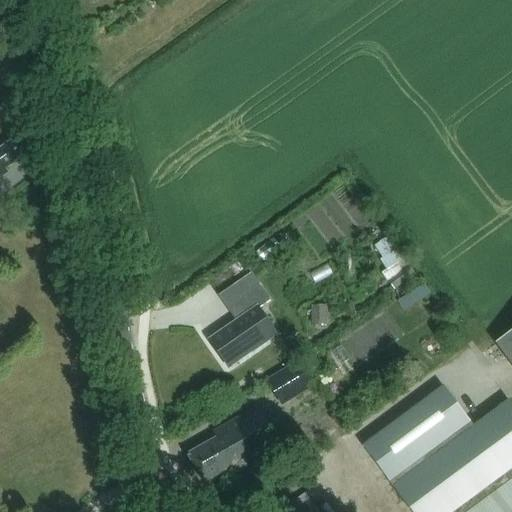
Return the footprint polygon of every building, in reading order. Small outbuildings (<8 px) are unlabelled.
[(0,178),(7,174),(5,170),(22,158),(11,143),(0,150),(0,178)] [(386,272),(400,262),(394,253),(392,254),(384,241),(374,248),(383,260),(380,262),(386,272)] [(400,262),(386,272),(383,274),(394,291),(415,276),(404,260),(400,262)] [(241,321),(210,342),(224,363),(273,330),(259,310),(270,302),(260,288),(232,308),(241,321)] [(403,312),(420,300),(414,290),(397,302),(403,312)] [(511,331),(496,344),(511,365),(511,331)] [(151,365),(157,393),(169,390),(171,394),(220,383),(213,351),(151,365)] [(279,405),(309,388),(294,363),(265,381),(279,405)] [(444,388),(362,448),(393,488),(473,429),(444,388)] [(393,488),(410,511),(511,511),(511,407),(508,402),(473,429),(393,488)] [(257,409),(212,433),(216,439),(187,456),(204,484),(219,475),(223,481),(279,449),(257,409)] [(272,477),(266,466),(256,472),(262,483),(272,477)] [(316,511),(305,495),(291,505),(295,511),(316,511)]
